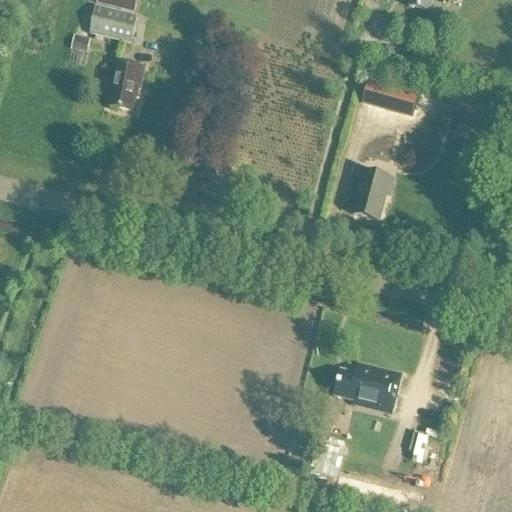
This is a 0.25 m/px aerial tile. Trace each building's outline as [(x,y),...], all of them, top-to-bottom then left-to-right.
[(97,0),(96,6),(135,15),(138,0),(97,0)] [(437,0),(446,2),(446,0),(410,0),(408,10),(428,15),(431,0),(437,0)] [(138,19),(95,10),(89,38),(131,47),(138,19)] [(138,101),(144,70),(116,64),(107,110),(130,115),(134,100),(138,101)] [(413,121),(419,99),(371,85),(365,107),(413,121)] [(331,200),(348,206),(364,156),(347,150),(331,200)] [(389,200),(393,184),(361,175),(356,191),(360,192),(352,219),(378,226),(385,199),(389,200)] [(341,375),(335,401),(354,406),(354,409),(392,419),(402,379),(362,369),(359,379),(341,375)] [(421,434),(419,453),(430,454),(432,435),(421,434)] [(304,463),(286,459),(280,484),(297,489),(304,463)] [(416,511),(420,499),(336,479),(330,506),(354,511),(416,511)]
